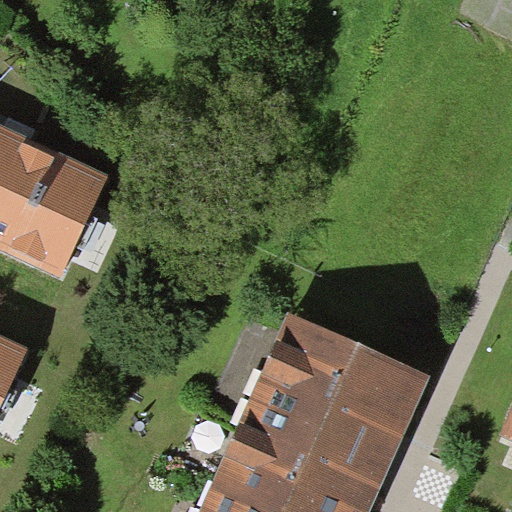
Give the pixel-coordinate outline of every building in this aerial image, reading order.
[(0,114),(0,234),(73,268),(119,169),(0,114)] [(297,310),(222,475),(302,511),(380,511),(443,376),(297,310)] [(0,330),(0,426),(37,347),(0,330)] [(511,409),(503,430),(511,433),(511,409)] [(302,511),(222,475),(205,511),(302,511)]
